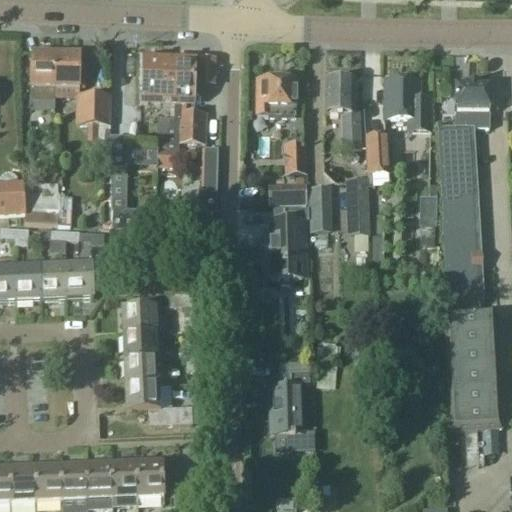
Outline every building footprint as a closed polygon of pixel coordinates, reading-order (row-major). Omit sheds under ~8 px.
[(54,91),(55,57),(31,57),(30,112),(55,112),(54,101),(54,91)] [(54,91),(54,101),(78,101),(78,97),(78,57),(55,57),(54,91)] [(169,89),(170,60),(143,59),(141,106),(172,107),(172,90),(169,89)] [(178,122),(178,147),(204,148),(205,117),(191,116),(191,108),(192,108),(194,61),(170,60),(169,89),(172,90),(172,107),(174,107),(174,122),(178,122)] [(215,62),(196,61),(195,89),(214,89),(215,62)] [(295,123),(295,84),(257,83),(256,118),(269,118),(269,122),(295,123)] [(352,117),(353,85),(325,84),(325,116),(341,116),(342,154),(361,153),(360,116),(352,117)] [(430,135),(431,102),(419,102),(419,85),(384,85),(383,122),(408,122),(408,134),(430,135)] [(478,315),(469,133),(488,132),(489,86),(455,87),(454,131),(436,132),(441,225),(446,317),(443,317),(449,437),(501,434),(495,314),(478,315)] [(110,97),(78,97),(78,101),(77,127),(89,127),(110,127),(110,97)] [(178,122),(174,122),(167,122),(166,153),(158,153),(158,168),(177,169),(178,147),(178,122)] [(375,177),(385,176),(389,177),(387,138),(366,139),(368,178),(371,177),(375,177)] [(305,147),(284,147),(284,178),(294,178),(305,178),(305,147)] [(215,225),(218,149),(207,149),(205,195),(188,194),(187,223),(158,222),(157,234),(215,236),(215,225)] [(344,241),(368,241),(367,183),(344,183),(344,241)] [(0,208),(27,207),(23,186),(0,187),(0,208)] [(58,228),(57,201),(57,188),(28,187),(29,227),(58,228)] [(305,188),(268,189),(268,208),(305,208),(305,188)] [(309,235),(329,235),(329,192),(309,192),(309,235)] [(57,197),(58,228),(73,229),(74,197),(57,197)] [(409,232),(428,231),(427,203),(408,203),(409,232)] [(111,212),(111,231),(133,232),(134,213),(111,212)] [(265,283),(294,283),(294,268),(305,268),(304,224),(268,225),(269,249),(264,249),(265,283)] [(0,241),(14,242),(15,234),(0,233),(0,234),(0,241)] [(15,234),(14,242),(14,249),(27,249),(27,235),(15,234)] [(64,245),(64,236),(50,236),(50,245),(64,245)] [(64,236),(64,245),(77,246),(78,237),(64,236)] [(42,304),(67,303),(66,269),(41,270),(42,304)] [(66,269),(67,303),(92,302),(91,269),(66,269)] [(17,305),(42,304),(41,270),(15,271),(17,305)] [(0,305),(17,305),(15,271),(0,271),(0,305)] [(193,324),(192,297),(175,298),(175,310),(184,310),(184,325),(193,324)] [(122,340),(156,338),(155,312),(121,313),(122,340)] [(123,365),(158,363),(156,338),(122,340),(123,365)] [(186,348),(187,362),(195,361),(194,348),(191,348),(186,348)] [(367,369),(368,352),(356,351),(355,369),(367,369)] [(195,361),(187,362),(187,375),(189,375),(196,375),(195,361)] [(124,390),(159,388),(158,363),(123,365),(124,390)] [(317,377),(315,377),(315,391),(333,391),(333,373),(317,373),(317,377)] [(309,390),(309,377),(279,377),(280,391),(269,391),(270,439),(273,439),(273,446),(279,451),(293,451),(297,446),(297,438),(303,438),(302,390),(309,390)] [(159,388),(124,390),(126,415),(148,414),(148,429),(192,427),(191,412),(160,413),(159,388)] [(135,467),(137,501),(163,500),(162,466),(135,467)] [(137,510),(137,501),(135,467),(110,468),(112,502),(112,511),(137,510)] [(87,503),(112,502),(110,468),(85,469),(87,503)] [(61,504),(87,503),(85,469),(60,470),(61,504)] [(36,506),(61,504),(60,470),(35,471),(36,506)] [(11,507),(36,506),(35,471),(10,472),(11,507)] [(0,507),(11,507),(10,472),(0,472),(0,507)] [(314,482),(305,482),(306,496),(314,496),(314,482)]
